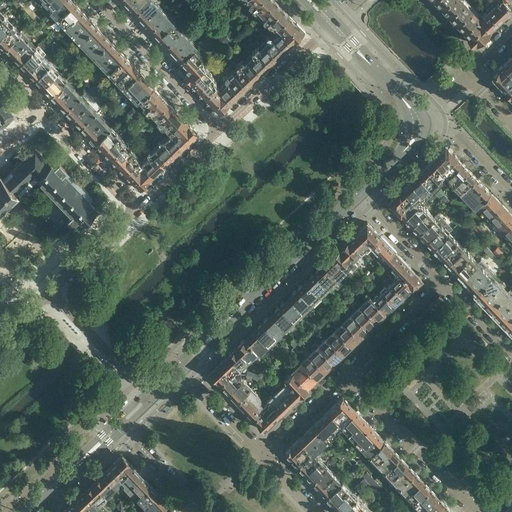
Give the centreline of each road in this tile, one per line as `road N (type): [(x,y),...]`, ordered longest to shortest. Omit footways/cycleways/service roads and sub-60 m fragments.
road 1 (secondary): [(180,368),(357,195)]
road 2 (residential): [(474,511),(344,377)]
road 3 (residential): [(220,132),(93,0)]
road 4 (residential): [(220,132),(334,26)]
road 5 (residential): [(148,395),(50,293)]
road 6 (residential): [(136,210),(40,112)]
road 7 (residential): [(344,377),(441,281)]
road 8 (secondary): [(416,123),(334,26)]
road 9 (secondary): [(26,511),(116,426)]
road 10 (residential): [(416,123),(445,127),(511,191)]
road 11 (residential): [(441,281),(357,195)]
